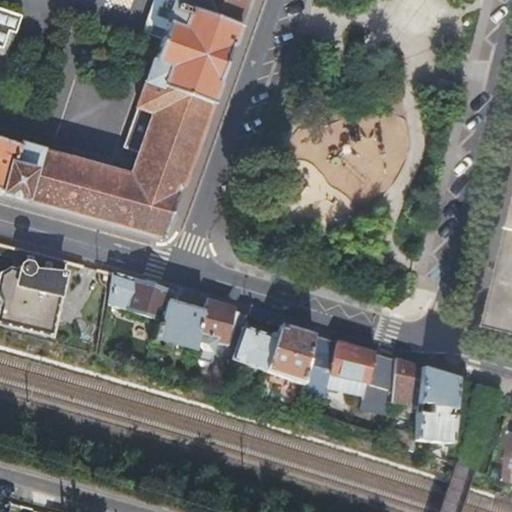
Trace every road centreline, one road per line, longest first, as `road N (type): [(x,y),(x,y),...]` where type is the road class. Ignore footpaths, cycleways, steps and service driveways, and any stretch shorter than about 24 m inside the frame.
road 1 (residential): [(438,348),(511,56)]
road 2 (residential): [(183,270),(276,0)]
road 3 (residential): [(438,348),(183,270)]
road 4 (residential): [(183,270),(0,219)]
road 5 (residential): [(0,476),(122,511)]
